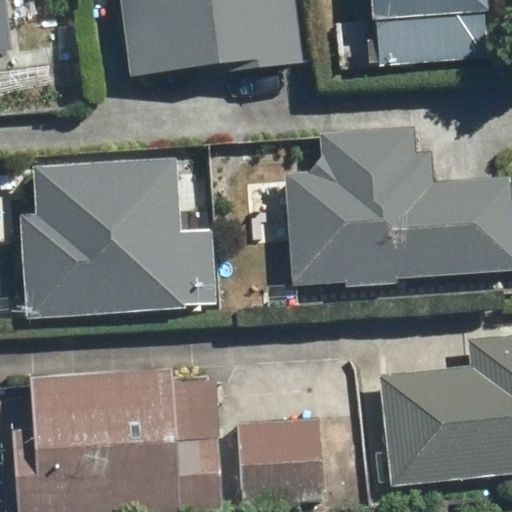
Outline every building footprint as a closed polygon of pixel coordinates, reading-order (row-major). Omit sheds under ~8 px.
[(0,0),(0,59),(15,57),(6,0),(0,0)] [(289,0),(117,0),(128,80),(194,71),(195,79),(299,65),(289,0)] [(484,60),(479,0),(362,0),(364,24),(373,23),(376,67),(484,60)] [(511,272),(511,249),(508,177),(430,182),(428,153),(412,154),(410,130),(317,135),(318,155),(304,174),(282,175),(289,286),(511,272)] [(208,232),(173,234),(169,162),(27,170),(29,217),(13,218),(19,322),(180,313),(179,309),(212,307),(208,232)] [(511,334),(466,339),(469,365),(374,375),(386,487),(511,473),(511,334)] [(164,385),(163,374),(22,382),(24,430),(6,431),(10,511),(216,511),(209,383),(164,385)] [(319,502),(315,418),(235,422),(239,506),(319,502)]
